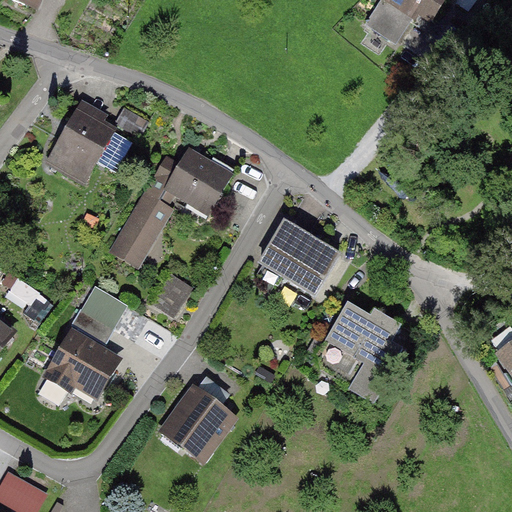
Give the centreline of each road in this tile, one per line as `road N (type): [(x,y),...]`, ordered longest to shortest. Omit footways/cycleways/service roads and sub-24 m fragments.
road 1 (residential): [(0,439),(53,469),(78,470),(102,457),(294,169)]
road 2 (residential): [(294,169),(416,284),(511,430)]
road 3 (residential): [(69,58),(155,87),(294,169)]
